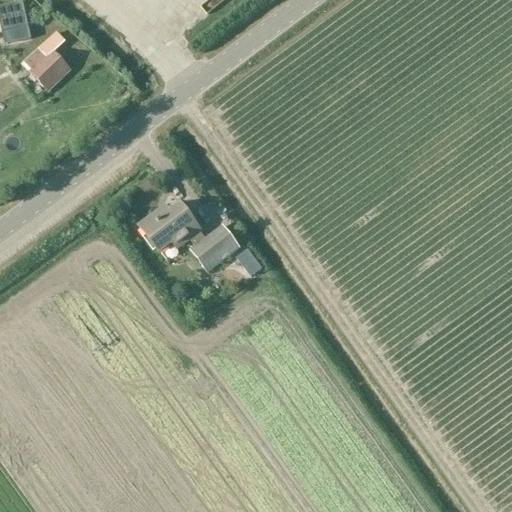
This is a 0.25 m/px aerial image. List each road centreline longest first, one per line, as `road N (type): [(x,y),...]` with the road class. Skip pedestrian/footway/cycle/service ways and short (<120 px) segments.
road 1 (unknown): [(469,511),(175,102)]
road 2 (unclassified): [(0,232),(312,0)]
